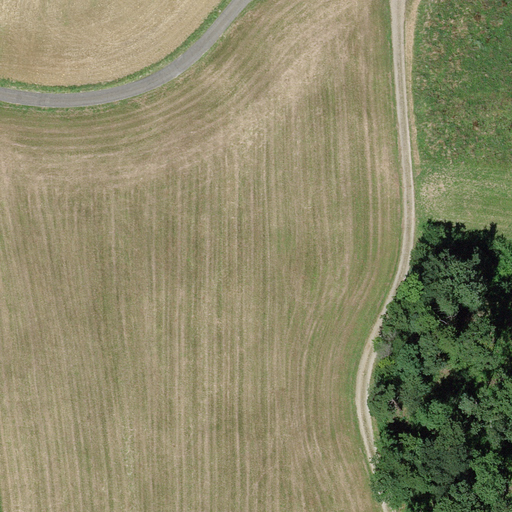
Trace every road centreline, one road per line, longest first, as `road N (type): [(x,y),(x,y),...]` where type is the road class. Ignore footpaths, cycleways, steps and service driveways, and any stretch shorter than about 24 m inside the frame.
road 1 (track): [(383,511),(356,414),(364,349),(401,254),(404,225),(394,0)]
road 2 (residential): [(0,94),(121,95),(193,52),(242,0)]
